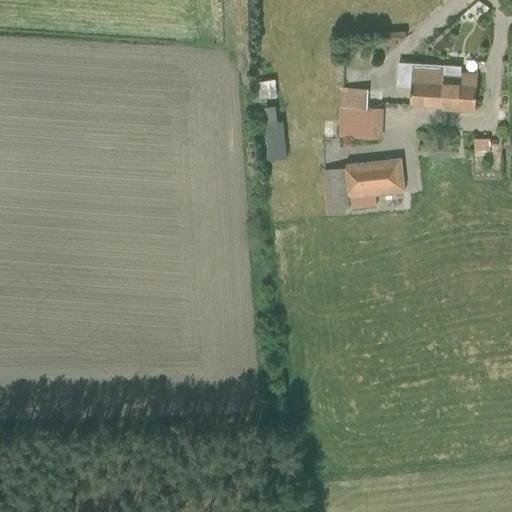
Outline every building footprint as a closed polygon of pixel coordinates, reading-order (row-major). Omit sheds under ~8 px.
[(400,62),(399,78),(399,86),(409,87),(408,104),(409,104),(409,102),(456,106),(456,110),(474,111),(476,74),(459,73),(460,66),(400,62)] [(329,65),(328,85),(348,85),(348,66),(329,65)] [(338,115),(337,137),(380,138),(381,108),(367,107),(367,89),(341,88),(340,115),(338,115)] [(274,105),(256,107),(262,160),(285,158),(281,121),(276,122),(274,105)] [(323,150),(343,150),(343,137),(323,137),(323,150)] [(488,152),(488,139),(473,140),(474,152),(488,152)] [(324,170),(326,190),(329,216),(344,214),(343,206),(361,204),(360,196),(403,191),(400,158),(345,164),(345,168),(324,170)] [(401,202),(389,201),(388,241),(401,241),(401,202)] [(375,215),(376,238),(387,238),(386,215),(375,215)]
